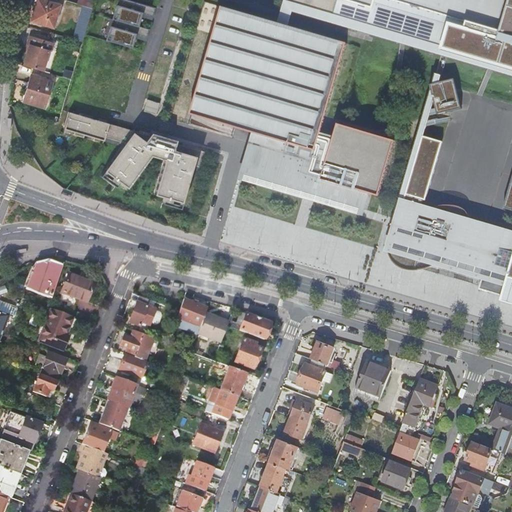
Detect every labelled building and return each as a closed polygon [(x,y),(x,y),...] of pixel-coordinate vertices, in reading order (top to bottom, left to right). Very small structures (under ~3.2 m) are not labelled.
[(57,6),(36,0),(29,22),(50,28),(57,6)] [(76,0),(76,5),(79,6),(90,9),(92,0),(76,0)] [(153,10),(120,0),(118,0),(117,6),(114,6),(110,20),(112,21),(110,28),(108,27),(104,42),(129,49),(134,35),(144,38),(146,31),(136,28),(140,13),(151,16),(153,10)] [(282,0),(279,11),(352,33),(352,32),(354,25),(511,70),(511,169),(502,206),(511,209),(511,232),(469,221),(468,218),(465,216),(462,214),(458,212),(455,212),(451,211),(447,211),(443,211),(439,211),(436,211),(420,207),(421,201),(424,202),(440,144),(421,138),(403,202),(397,200),(391,219),(382,252),(390,255),(391,258),(392,261),(394,264),(397,266),(400,268),(403,268),(406,269),(410,270),(414,270),(417,269),(421,269),(424,268),(428,268),(431,266),(459,257),(484,264),(479,281),(476,291),(500,297),(498,302),(511,305),(511,45),(495,40),(481,36),(482,35),(484,36),(486,27),(494,29),(500,10),(480,5),(481,0),(282,0)] [(505,4),(492,0),(481,0),(480,5),(500,10),(494,29),(486,27),(484,36),(482,35),(481,36),(495,40),(505,4)] [(80,43),(90,9),(79,6),(70,40),(80,43)] [(344,46),(219,9),(188,117),(252,135),(272,141),(269,153),(261,151),(255,173),(296,186),(296,188),(301,190),(301,187),(355,203),(357,193),(365,195),(376,198),(392,142),(335,126),(331,139),(328,149),(315,145),(318,135),(344,46)] [(511,77),(511,70),(354,25),(352,32),(511,77)] [(24,54),(20,66),(40,72),(47,49),(49,50),(51,43),(27,35),(24,44),(26,45),(24,54)] [(397,200),(403,202),(421,138),(431,102),(436,84),(438,77),(432,76),(429,86),(428,89),(397,200)] [(50,83),(29,77),(22,103),(42,108),(50,83)] [(452,80),(436,84),(431,102),(435,116),(459,110),(452,80)] [(105,136),(127,142),(131,127),(69,111),(64,131),(104,142),(105,136)] [(183,207),(195,154),(174,149),(177,137),(151,131),(146,139),(132,130),(102,176),(110,181),(124,184),(128,187),(150,154),(164,157),(155,195),(169,204),(183,207)] [(361,211),(365,195),(357,193),(355,203),(301,187),(301,190),(296,188),(296,186),(255,173),(261,151),(269,153),(272,141),(252,135),(241,175),(361,211)] [(331,139),(318,135),(315,145),(328,149),(331,139)] [(201,165),(206,148),(177,140),(175,148),(197,154),(195,163),(201,165)] [(479,281),(484,264),(459,257),(431,266),(479,281)] [(46,262),(34,264),(24,289),(49,299),(60,266),(50,262),(46,262)] [(92,283),(66,274),(59,293),(85,303),(92,283)] [(176,313),(174,319),(197,328),(202,314),(205,309),(190,303),(191,300),(183,297),(176,313)] [(153,304),(136,298),(127,323),(137,326),(139,323),(147,326),(148,323),(153,311),(153,310),(151,309),(153,304)] [(0,310),(8,311),(9,303),(0,301),(0,310)] [(69,318),(49,310),(37,341),(60,350),(65,337),(62,336),(69,318)] [(153,311),(148,323),(154,325),(157,324),(160,316),(159,313),(153,311)] [(197,328),(195,335),(218,344),(224,327),(226,323),(202,314),(197,328)] [(226,323),(224,327),(261,341),(268,324),(243,315),(239,325),(227,320),(226,323)] [(19,329),(12,326),(9,335),(16,337),(19,329)] [(152,338),(132,330),(129,339),(122,336),(118,347),(125,349),(123,355),(143,362),(152,338)] [(10,346),(13,339),(6,336),(4,344),(10,346)] [(241,339),(233,362),(251,369),(258,349),(248,345),(249,342),(241,339)] [(317,344),(310,361),(326,367),(332,350),(317,344)] [(65,360),(46,353),(39,370),(40,370),(39,375),(54,380),(56,374),(59,375),(65,360)] [(143,362),(123,355),(117,371),(139,379),(145,363),(143,362)] [(326,367),(310,361),(308,367),(304,366),(296,386),(309,391),(317,394),(322,382),(325,373),(324,372),(326,367)] [(389,372),(372,365),(370,369),(365,367),(366,363),(365,363),(355,389),(379,398),(389,372)] [(244,374),(227,367),(218,390),(235,397),(244,374)] [(325,373),(322,382),(329,385),(332,375),(325,373)] [(55,382),(38,376),(32,391),(45,396),(48,389),(52,390),(55,382)] [(114,377),(105,401),(116,405),(125,408),(126,409),(135,386),(114,377)] [(418,380),(399,431),(404,433),(407,426),(409,426),(411,425),(413,424),(415,423),(416,421),(422,405),(428,407),(436,386),(418,380)] [(379,398),(355,389),(353,394),(377,403),(379,398)] [(235,397),(218,390),(209,414),(212,415),(226,420),(235,397)] [(105,401),(97,425),(116,432),(125,408),(116,405),(105,401)] [(296,401),(283,434),(300,441),(313,407),(296,401)] [(499,452),(504,454),(511,433),(511,432),(511,409),(495,404),(487,423),(499,428),(491,450),(499,452)] [(341,425),(346,412),(328,405),(323,417),(341,425)] [(226,420),(212,415),(209,423),(224,428),(226,420)] [(25,417),(18,437),(33,443),(41,423),(25,417)] [(88,424),(80,444),(82,445),(102,453),(107,439),(112,440),(114,434),(88,424)] [(220,432),(198,424),(191,445),(213,453),(220,432)] [(352,429),(346,444),(360,449),(366,434),(352,429)] [(413,438),(393,430),(385,452),(405,459),(413,438)] [(27,451),(2,441),(0,446),(0,467),(16,474),(22,459),(24,460),(27,451)] [(297,448),(277,441),(273,451),(271,450),(266,461),(269,462),(268,464),(284,470),(288,472),(297,448)] [(346,444),(342,442),(339,450),(358,457),(361,450),(360,449),(346,444)] [(491,450),(471,442),(464,460),(472,463),(471,466),(491,474),(499,452),(491,450)] [(102,453),(82,445),(79,452),(83,453),(77,470),(95,477),(101,460),(102,461),(104,454),(102,453)] [(409,468),(388,460),(380,481),(401,489),(409,468)] [(211,468),(194,462),(189,476),(206,482),(211,468)] [(268,464),(260,487),(276,493),(282,476),(284,470),(268,464)] [(134,492),(144,468),(139,466),(135,477),(133,476),(128,489),(134,492)] [(18,474),(16,474),(0,467),(0,494),(6,497),(10,498),(18,474)] [(460,469),(449,497),(469,505),(472,506),(476,494),(482,478),(460,469)] [(95,477),(77,470),(68,493),(88,501),(97,478),(95,477)] [(282,476),(276,493),(279,494),(283,496),(290,479),(282,476)] [(373,487),(359,482),(355,491),(357,492),(356,494),(355,493),(349,511),(351,511),(373,511),(377,502),(369,498),(373,487)] [(260,487),(259,487),(250,510),(254,511),(271,511),(275,504),(277,498),(278,496),(279,494),(276,493),(260,487)] [(178,489),(172,506),(173,507),(187,511),(193,511),(199,497),(178,489)] [(84,511),(88,501),(68,493),(61,511),(84,511)] [(476,494),(472,506),(476,508),(480,499),(478,495),(476,494)] [(466,511),(469,505),(449,497),(443,511),(466,511)]
